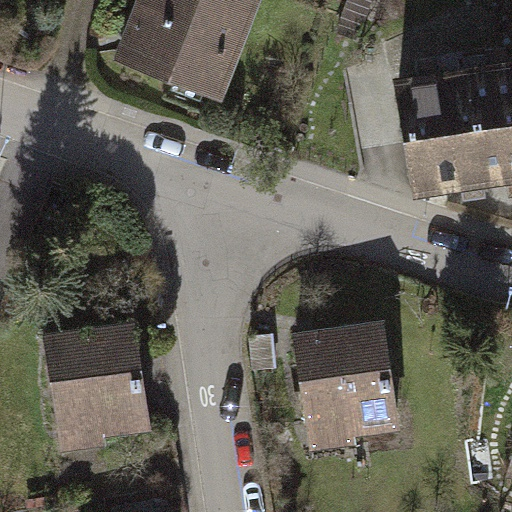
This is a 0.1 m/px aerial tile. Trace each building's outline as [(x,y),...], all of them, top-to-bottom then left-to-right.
[(218,94),(253,0),(127,0),(107,52),(218,94)] [(511,63),(502,65),(507,173),(510,190),(511,189),(511,63)] [(412,186),(507,173),(502,65),(397,78),(412,186)] [(130,323),(46,335),(58,422),(93,417),(95,430),(144,423),(130,323)] [(381,323),(297,333),(308,420),(343,416),(344,429),(393,423),(381,323)]
